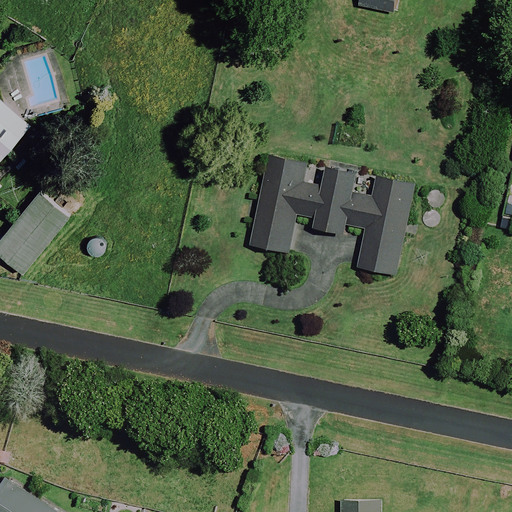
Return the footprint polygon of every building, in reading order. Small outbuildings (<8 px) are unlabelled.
[(399,0),(362,0),(361,9),(397,15),(399,0)] [(0,97),(0,161),(32,124),(0,97)] [(310,165),(272,157),(253,245),(292,254),(300,216),(318,220),(316,229),(348,236),(350,227),(368,231),(360,268),(397,276),(417,185),(381,177),(377,197),(355,192),(359,174),(332,168),(327,188),(306,183),(310,165)] [(71,217),(42,193),(0,245),(0,251),(26,273),(71,217)] [(59,511),(8,479),(0,492),(0,511),(59,511)] [(384,511),(384,501),(348,500),(347,511),(384,511)]
